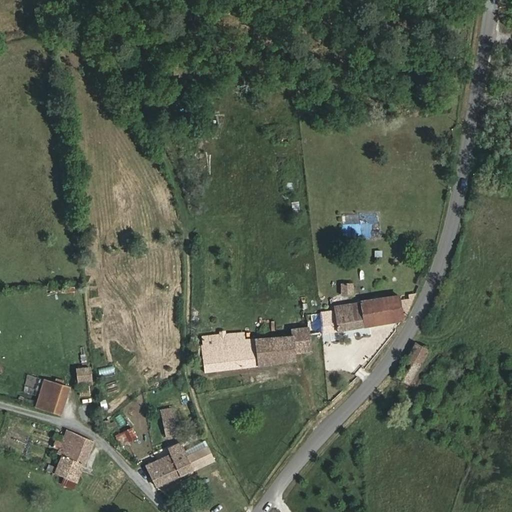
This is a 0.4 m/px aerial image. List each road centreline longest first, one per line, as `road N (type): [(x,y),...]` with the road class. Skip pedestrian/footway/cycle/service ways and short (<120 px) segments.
road 1 (tertiary): [(261,511),(392,362),(442,273),(456,233),(493,0)]
road 2 (unclassified): [(0,405),(100,439),(168,511)]
